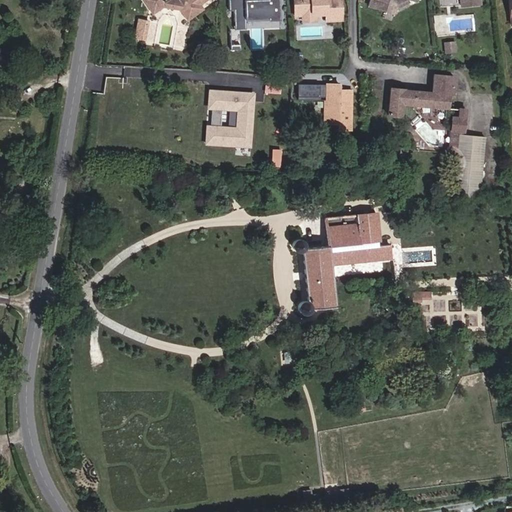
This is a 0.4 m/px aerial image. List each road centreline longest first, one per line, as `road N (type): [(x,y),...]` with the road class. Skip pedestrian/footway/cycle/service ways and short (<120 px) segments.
road 1 (tertiary): [(78,511),(56,478),(34,408),(37,338),(88,0)]
road 2 (unknown): [(352,0),(359,64),(464,73)]
